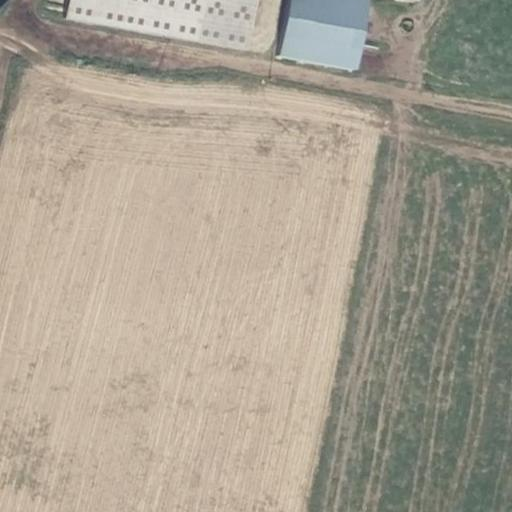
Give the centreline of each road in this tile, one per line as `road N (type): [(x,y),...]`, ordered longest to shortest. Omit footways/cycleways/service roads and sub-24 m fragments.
road 1 (track): [(246,0),(135,142),(0,416)]
road 2 (track): [(208,52),(511,120)]
